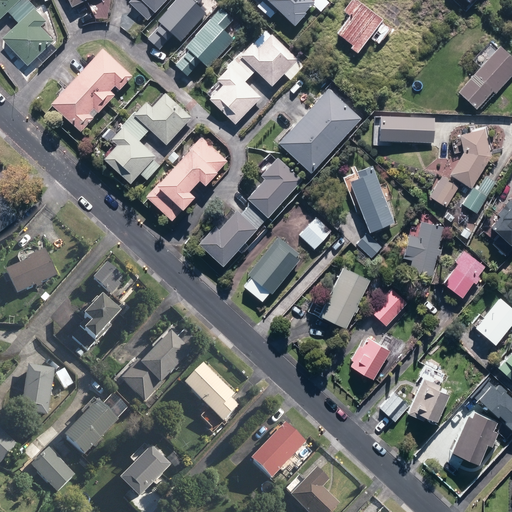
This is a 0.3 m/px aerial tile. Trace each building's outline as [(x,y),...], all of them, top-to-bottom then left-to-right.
[(0,0),(0,17),(18,0),(0,0)] [(134,0),(132,3),(149,19),(167,0),(134,0)] [(150,38),(162,49),(175,34),(183,41),(204,16),(205,9),(198,3),(200,0),(179,0),(161,21),(164,23),(150,38)] [(269,0),(276,6),(281,0),(284,3),(286,1),(289,4),(282,11),(294,24),(303,14),(302,13),(310,4),(306,0),(269,0)] [(363,48),(382,62),(386,57),(384,55),(396,38),(389,32),(392,28),(383,21),(385,19),(359,0),(353,0),(345,10),(352,15),(339,32),(355,45),(353,48),(360,53),(363,48)] [(178,65),(189,75),(203,60),(210,67),(235,39),(225,29),(235,18),(223,8),(189,46),(193,50),(178,65)] [(12,29),(2,39),(27,64),(51,42),(38,28),(39,27),(44,22),(32,9),(17,24),(12,29)] [(299,22),(305,28),(316,17),(310,12),(299,22)] [(243,52),(235,60),(252,76),(257,71),(274,86),(299,59),(274,35),(261,47),(256,42),(245,54),(243,52)] [(456,90),(475,106),(485,95),(488,97),(511,70),(511,56),(498,44),(456,90)] [(98,47),(72,75),(102,102),(110,94),(105,89),(110,84),(115,89),(128,74),(98,47)] [(252,76),(235,60),(228,67),(230,69),(220,80),(225,85),(212,99),(238,124),(263,97),(247,81),(252,76)] [(319,67),(325,72),(328,68),(322,63),(319,67)] [(77,130),(102,102),(72,75),(47,103),(77,130)] [(280,143),(314,173),(363,118),(329,88),(280,143)] [(137,112),(128,122),(145,136),(151,129),(168,144),(193,116),(167,93),(154,107),(149,102),(138,113),(137,112)] [(445,101),(446,111),(454,110),(453,99),(445,101)] [(435,117),(379,113),(378,138),(433,142),(435,117)] [(145,136),(128,122),(123,127),(125,128),(115,139),(121,144),(108,159),(134,183),(142,173),(149,179),(160,166),(154,160),(158,156),(141,141),(145,136)] [(452,175),(473,188),(493,156),(486,129),(461,135),(466,152),(452,175)] [(172,165),(191,183),(196,179),(202,184),(213,172),(212,170),(221,160),(196,136),(184,149),(186,150),(172,165)] [(166,157),(171,161),(177,155),(172,151),(166,157)] [(253,202),(247,208),(264,223),(270,217),(304,179),(279,157),(263,176),(267,179),(249,199),(253,202)] [(185,190),(191,183),(172,165),(143,195),(168,219),(191,195),(185,190)] [(351,181),(371,232),(396,222),(374,165),(359,171),(361,177),(351,181)] [(465,205),(478,213),(496,182),(487,176),(478,190),(475,188),(465,205)] [(437,200),(447,206),(460,186),(450,179),(437,200)] [(0,199),(0,232),(21,218),(5,196),(0,199)] [(492,227),(511,245),(511,199),(498,214),(501,217),(492,227)] [(226,266),(264,223),(247,208),(243,213),(238,209),(222,228),(219,225),(202,244),(226,266)] [(446,216),(452,222),(456,217),(450,212),(446,216)] [(302,235),(317,248),(332,231),(318,218),(302,235)] [(411,270),(434,276),(439,255),(441,255),(443,250),(439,249),(445,227),(423,221),(418,236),(412,234),(405,257),(414,259),(411,270)] [(461,234),(469,238),(473,232),(465,227),(461,234)] [(358,243),(373,257),(382,247),(368,233),(358,243)] [(245,285),(265,301),(272,292),(274,293),(301,260),(298,257),(300,254),(280,237),(250,273),(253,276),(245,285)] [(8,274),(20,297),(60,277),(46,250),(31,258),(32,261),(8,274)] [(445,283),(464,297),(475,282),(477,283),(489,268),(465,251),(457,261),(460,263),(445,283)] [(361,263),(368,269),(373,263),(366,257),(361,263)] [(96,281),(114,296),(127,282),(109,266),(96,281)] [(322,315),(349,328),(357,311),(358,312),(361,307),(359,306),(369,286),(343,273),(322,315)] [(373,312),(388,325),(408,302),(393,289),(373,312)] [(468,321),(491,342),(511,318),(511,310),(497,297),(480,316),(476,312),(468,321)] [(73,338),(89,352),(97,342),(100,344),(125,314),(106,299),(104,302),(100,298),(90,309),(95,313),(73,338)] [(124,382),(148,403),(163,386),(164,387),(195,352),(190,348),(197,340),(187,331),(180,340),(174,334),(146,366),(142,362),(124,382)] [(353,365),(376,378),(392,351),(370,337),(364,347),(361,346),(354,359),(356,360),(353,365)] [(511,348),(496,367),(511,381),(511,348)] [(188,387),(225,423),(241,407),(233,399),(237,395),(229,388),(231,385),(207,363),(187,384),(189,386),(188,387)] [(24,414),(49,418),(57,371),(31,367),(24,414)] [(58,375),(66,390),(75,385),(66,370),(58,375)] [(422,415),(434,420),(447,392),(436,386),(437,384),(421,377),(404,411),(420,418),(422,415)] [(497,388),(490,382),(476,397),(511,429),(511,397),(499,386),(497,388)] [(377,407),(391,419),(405,404),(391,391),(377,407)] [(68,440),(89,458),(122,421),(101,403),(68,440)] [(452,453),(479,465),(488,446),(491,448),(497,433),(493,432),(497,423),(471,411),(452,453)] [(254,459),(276,478),(310,441),(289,422),(254,459)] [(0,464),(1,466),(19,448),(0,429),(0,464)] [(123,484),(142,501),(174,466),(154,449),(123,484)] [(33,468),(59,495),(78,477),(51,450),(33,468)] [(288,489),(311,511),(334,511),(343,504),(325,486),(332,479),(321,468),(309,480),(303,474),(288,489)]
